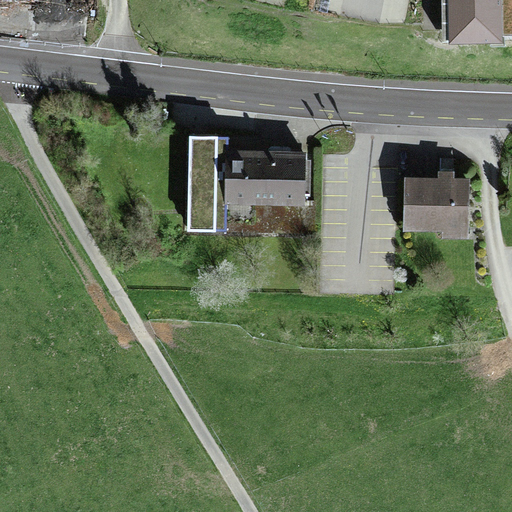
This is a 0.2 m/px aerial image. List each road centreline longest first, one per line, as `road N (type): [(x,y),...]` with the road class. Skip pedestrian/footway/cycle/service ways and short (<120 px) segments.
road 1 (track): [(18,64),(16,100),(26,133),(252,511)]
road 2 (secondary): [(115,75),(369,103),(511,108)]
